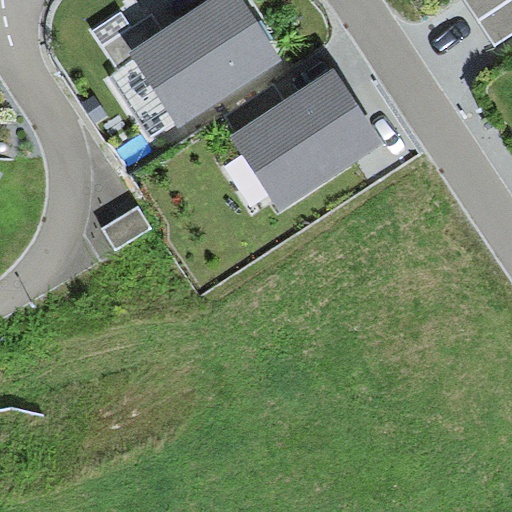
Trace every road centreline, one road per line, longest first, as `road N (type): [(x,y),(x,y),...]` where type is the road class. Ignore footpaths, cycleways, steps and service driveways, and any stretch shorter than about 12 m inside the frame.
road 1 (residential): [(0,33),(53,133),(70,190),(46,273),(0,302)]
road 2 (residential): [(511,237),(351,0)]
